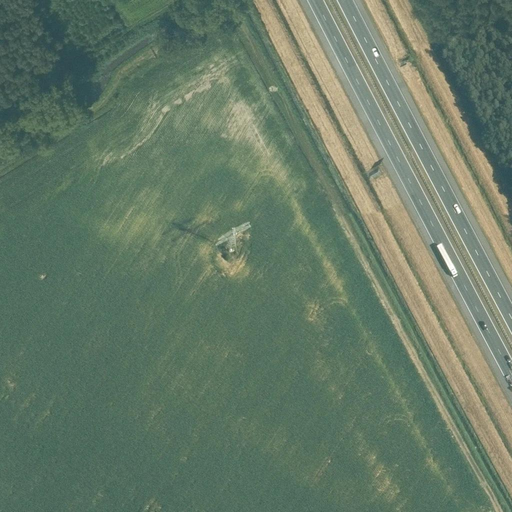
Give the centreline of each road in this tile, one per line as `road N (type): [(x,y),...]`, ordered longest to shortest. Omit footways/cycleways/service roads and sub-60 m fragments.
road 1 (track): [(503,511),(234,3)]
road 2 (motorway): [(321,0),(511,364)]
road 3 (motorway): [(511,307),(351,0)]
road 4 (track): [(234,3),(127,68),(96,109),(0,168)]
